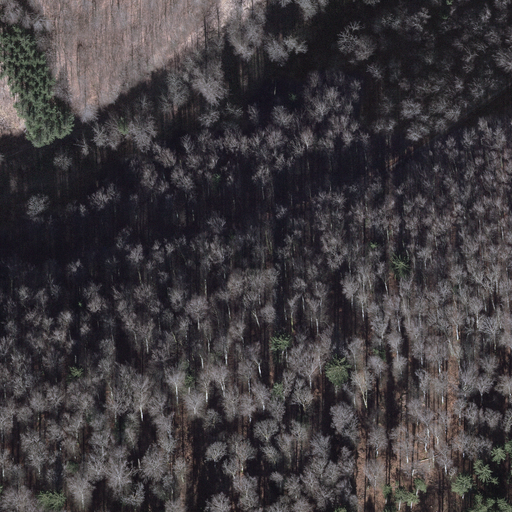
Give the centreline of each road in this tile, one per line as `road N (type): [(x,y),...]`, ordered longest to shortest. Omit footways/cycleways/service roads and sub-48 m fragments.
road 1 (track): [(511,83),(331,204),(111,253),(0,262)]
road 2 (track): [(350,0),(191,124),(0,198)]
road 3 (track): [(228,0),(184,53),(114,108),(0,161)]
